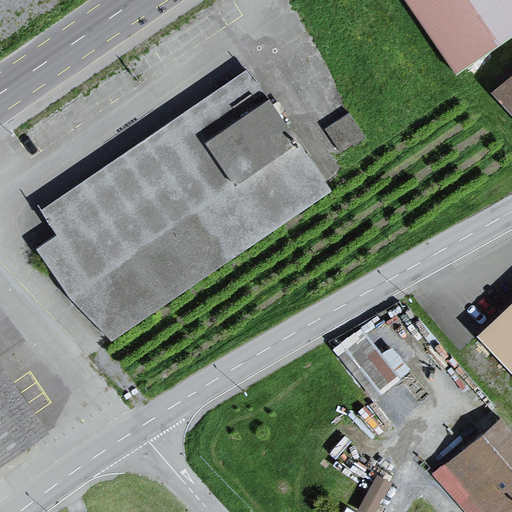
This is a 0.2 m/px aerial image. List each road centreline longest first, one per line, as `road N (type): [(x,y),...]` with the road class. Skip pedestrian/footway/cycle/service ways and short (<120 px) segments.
road 1 (residential): [(511,210),(130,432)]
road 2 (primary): [(0,108),(155,0)]
road 3 (residential): [(130,432),(20,511)]
road 4 (primary): [(108,0),(0,74)]
